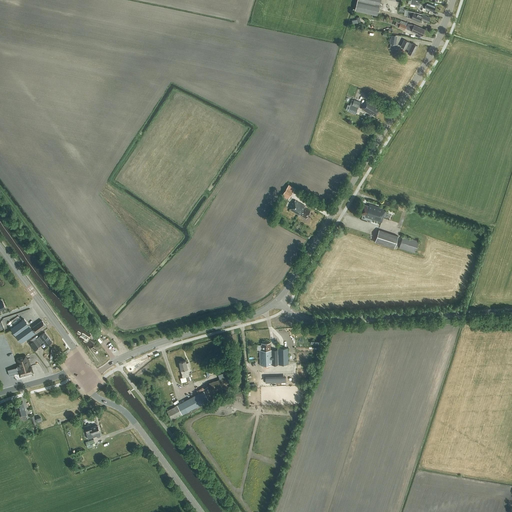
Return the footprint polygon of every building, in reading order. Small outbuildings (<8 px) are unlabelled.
[(357,0),(355,9),(377,15),(380,0),(357,0)] [(433,11),(435,5),(421,0),(420,0),(419,5),(423,7),(424,7),(429,10),(433,11)] [(428,22),(430,18),(426,16),(426,15),(420,13),(419,13),(407,10),(407,17),(419,22),(420,19),(422,20),(423,19),(428,22)] [(407,23),(401,20),(400,22),(396,21),(395,25),(399,26),(398,27),(404,30),(407,23)] [(411,31),(422,36),(425,29),(414,24),(413,25),(411,24),(408,23),(405,28),(411,31)] [(396,45),(397,36),(391,35),(391,38),(389,38),(389,43),(390,43),(390,44),(396,45)] [(412,44),(404,39),(401,46),(409,50),(407,53),(412,55),(417,46),(413,43),(412,44)] [(360,102),(354,100),(352,105),(350,104),(349,105),(347,104),(345,109),(348,110),(347,111),(355,114),(360,102)] [(375,116),(380,109),(375,107),(376,106),(366,100),(361,108),(370,114),(369,115),(368,114),(367,116),(370,118),(371,116),(372,114),(375,116)] [(290,196),(293,191),(287,188),(284,193),(290,196)] [(291,206),(289,209),(299,215),(300,214),(305,217),(310,211),(304,207),(305,206),(295,200),(293,204),(292,203),(290,206),(291,206)] [(396,211),(398,205),(382,200),(380,206),(396,211)] [(368,205),(363,204),(360,213),(365,215),(365,217),(381,222),(386,209),(369,204),(368,205)] [(394,248),(398,236),(379,229),(375,242),(394,248)] [(403,236),(399,247),(415,253),(419,241),(403,236)] [(32,330),(24,318),(11,328),(21,343),(36,332),(46,325),(42,320),(32,327),(34,329),(32,330)] [(52,341),(45,331),(40,335),(40,336),(37,338),(40,343),(43,341),(47,345),(52,341)] [(38,348),(33,341),(29,344),(34,351),(38,348)] [(270,348),(270,343),(261,343),(261,350),(259,350),(260,365),(278,364),(288,363),(288,348),(270,348)] [(17,367),(7,369),(9,375),(19,372),(20,375),(32,372),(33,371),(32,369),(31,366),(30,366),(28,359),(27,359),(26,356),(17,359),(19,366),(17,367)] [(180,378),(181,382),(187,381),(185,376),(189,375),(188,371),(190,370),(189,365),(187,365),(186,360),(179,362),(183,377),(180,378)] [(272,382),(284,381),(283,372),(272,372),(272,382)] [(228,388),(228,387),(225,377),(209,383),(213,393),(228,388)] [(204,391),(167,411),(171,419),(196,406),(197,408),(203,405),(202,403),(208,399),(204,391)] [(27,418),(26,414),(22,401),(14,404),(18,417),(19,420),(27,418)] [(91,427),(90,424),(85,426),(87,432),(91,431),(93,436),(96,435),(97,436),(98,436),(99,436),(100,435),(100,434),(99,431),(97,425),(91,427)] [(88,448),(96,445),(94,439),(86,442),(88,448)]
